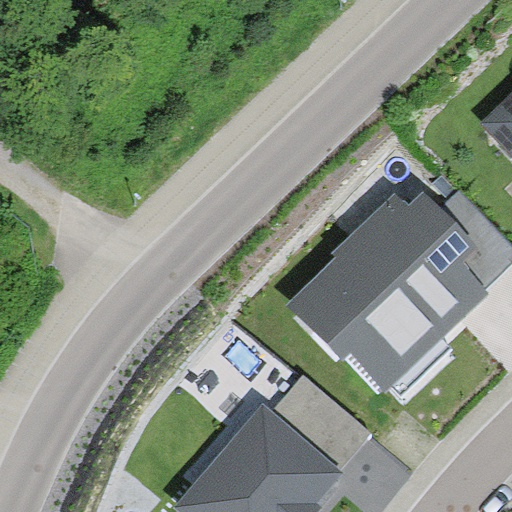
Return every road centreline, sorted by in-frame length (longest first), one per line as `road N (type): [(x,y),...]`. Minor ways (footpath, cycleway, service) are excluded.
road 1 (residential): [(6,511),(29,456),(148,290),(459,0)]
road 2 (track): [(0,157),(112,245),(148,290)]
